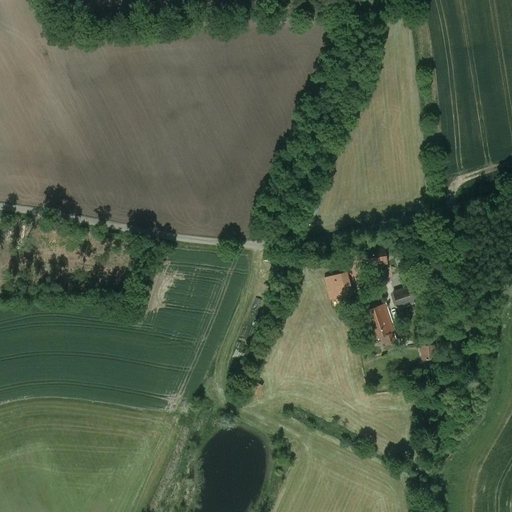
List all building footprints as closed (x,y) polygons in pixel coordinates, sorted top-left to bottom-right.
[(385,247),(365,251),(367,264),(388,261),(385,247)] [(410,249),(399,252),(403,268),(415,265),(410,249)] [(418,284),(393,292),(399,307),(422,299),(418,284)] [(384,304),(362,312),(371,339),(383,335),(386,345),(395,342),(392,333),(394,333),(384,304)] [(434,345),(421,346),(423,360),(435,359),(434,345)] [(252,379),(248,390),(260,394),(264,384),(252,379)]
